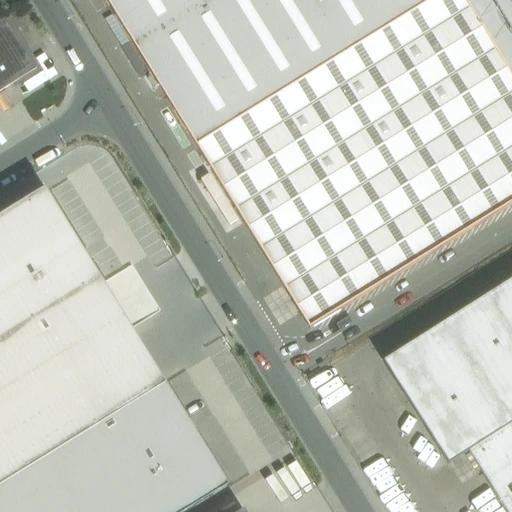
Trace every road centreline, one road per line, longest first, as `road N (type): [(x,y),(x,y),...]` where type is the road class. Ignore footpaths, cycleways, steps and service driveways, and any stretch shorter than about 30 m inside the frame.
road 1 (unclassified): [(359,511),(105,102)]
road 2 (unclassified): [(0,167),(105,102)]
